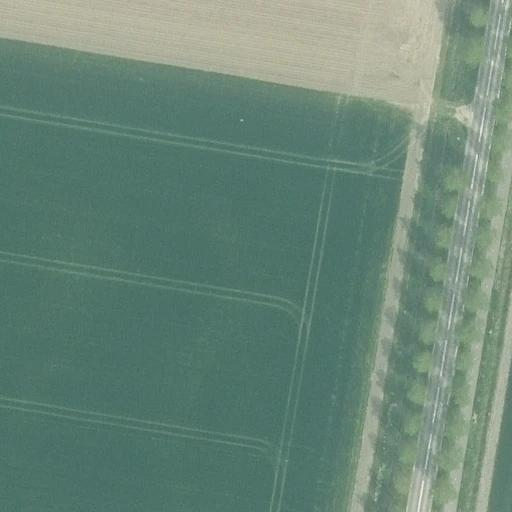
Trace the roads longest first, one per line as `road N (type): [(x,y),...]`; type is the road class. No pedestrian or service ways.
road 1 (track): [(360,511),(446,0)]
road 2 (tertiary): [(416,511),(499,0)]
